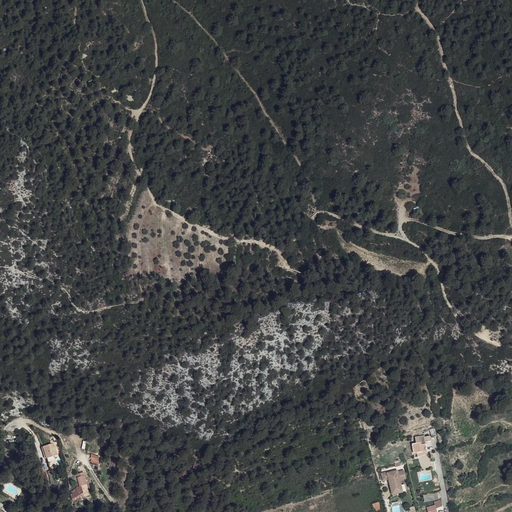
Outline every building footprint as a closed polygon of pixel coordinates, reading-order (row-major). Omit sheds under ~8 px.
[(415,437),(416,443),(412,444),(413,453),(418,452),(418,456),(427,454),(426,444),(425,442),(427,442),(431,441),(430,436),(425,437),(424,435),(415,437)] [(43,447),(50,469),(57,467),(54,455),(57,454),(53,440),(50,441),(51,444),(43,447)] [(98,463),(100,456),(92,454),(90,462),(98,463)] [(381,473),(383,480),(389,479),(391,488),(402,486),(400,480),(406,479),(404,471),(398,472),(397,470),(387,473),(387,472),(381,473)] [(72,491),(73,492),(72,493),(73,496),(71,497),(74,501),(81,497),(81,498),(84,496),(90,495),(84,476),(78,477),(81,485),(80,486),(72,491)] [(402,486),(391,488),(393,495),(403,492),(402,486)] [(423,495),(425,502),(438,499),(437,495),(439,495),(439,491),(423,495)] [(435,505),(426,507),(427,511),(437,511),(436,508),(441,507),(440,500),(434,502),(435,505)] [(372,504),(375,511),(381,510),(379,502),(372,504)]
